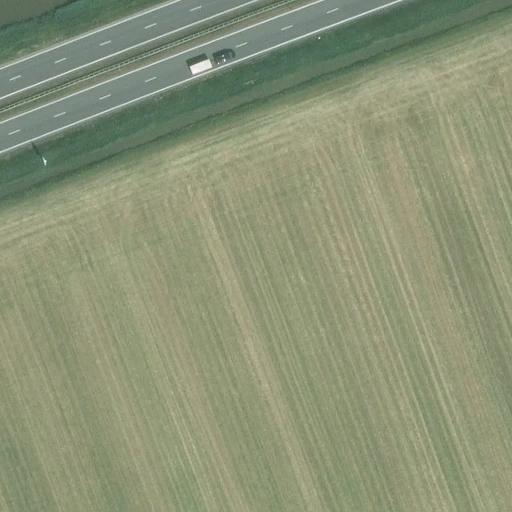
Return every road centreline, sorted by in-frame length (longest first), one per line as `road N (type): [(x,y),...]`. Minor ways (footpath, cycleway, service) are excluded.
road 1 (trunk): [(0,139),(367,0)]
road 2 (trunk): [(226,0),(0,86)]
